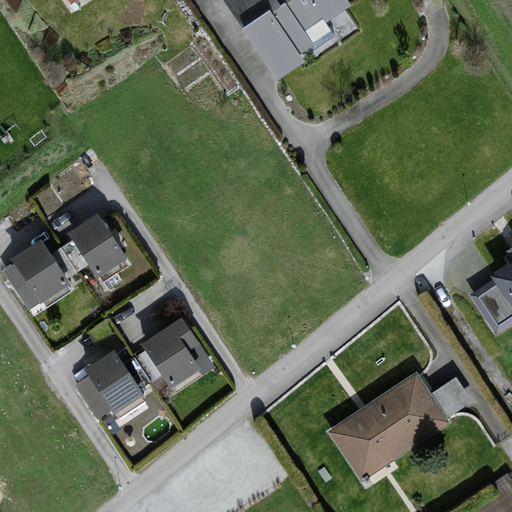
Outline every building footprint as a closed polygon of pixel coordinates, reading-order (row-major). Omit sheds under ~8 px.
[(223,0),(276,82),(307,62),(302,54),(312,47),(307,40),(351,12),(343,0),(223,0)] [(0,273),(0,276),(25,313),(82,275),(90,288),(134,259),(107,219),(56,253),(48,242),(0,273)] [(511,267),(469,293),(493,335),(511,324),(511,267)] [(72,381),(98,420),(156,382),(164,395),(208,366),(181,326),(129,360),(122,349),(72,381)] [(326,430),(358,482),(451,425),(419,373),(326,430)] [(510,511),(511,511),(511,479),(510,476),(455,511),(510,511)]
